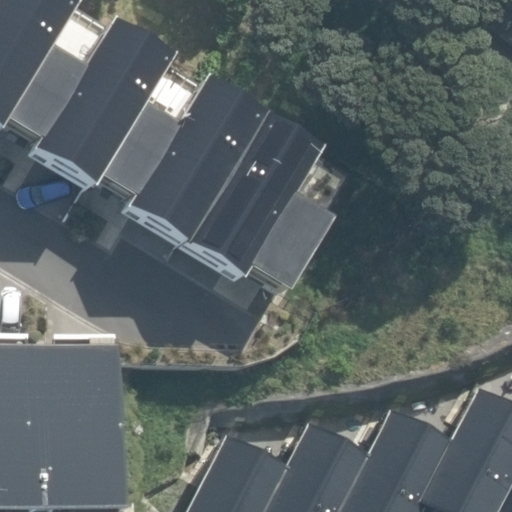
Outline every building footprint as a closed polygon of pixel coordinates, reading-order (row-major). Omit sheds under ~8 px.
[(0,0),(0,123),(66,14),(43,0),(0,0)] [(66,14),(0,123),(0,142),(23,157),(16,169),(77,208),(85,195),(159,72),(66,14)] [(250,129),(159,72),(85,195),(117,215),(110,226),(172,264),(250,129)] [(250,129),(172,264),(227,298),(235,285),(273,309),(318,235),(313,232),(340,185),(250,129)] [(0,511),(11,511),(17,360),(0,359),(0,511)] [(97,511),(102,362),(17,360),(11,511),(97,511)] [(511,427),(468,405),(442,456),(413,511),(492,511),(511,474),(511,471),(505,468),(511,455),(511,427)] [(382,426),(360,469),(337,511),(413,511),(442,456),(382,426)] [(280,482),(263,511),(337,511),(360,469),(300,438),(280,482)] [(182,511),(263,511),(280,482),(217,448),(182,511)]
